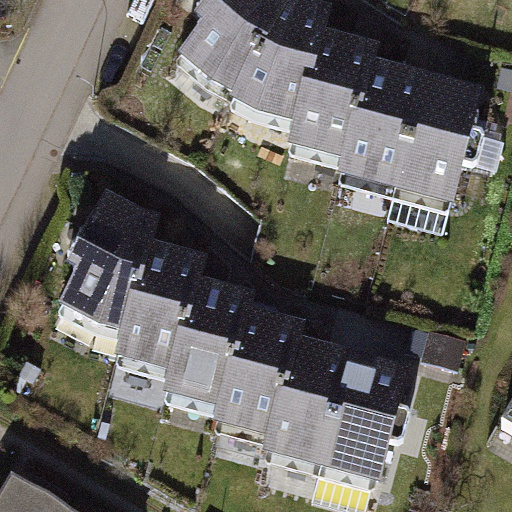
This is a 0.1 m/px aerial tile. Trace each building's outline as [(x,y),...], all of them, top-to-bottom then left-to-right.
[(297,6),(288,0),(250,0),(189,77),(239,116),(297,6)] [(297,6),(239,116),(301,144),(325,99),(339,50),(346,27),(297,6)] [(325,99),(301,144),(294,167),(358,185),(377,129),(386,82),(389,66),(339,50),(325,99)] [(377,129),(358,185),(351,202),(411,217),(442,96),(386,82),(377,129)] [(442,96),(411,217),(471,232),(502,111),(459,100),(442,96)] [(175,240),(117,214),(69,333),(132,358),(167,296),(171,266),(175,240)] [(223,279),(171,266),(167,296),(132,358),(133,380),(185,398),(211,339),(219,303),(223,279)] [(270,319),(219,303),(211,339),(185,398),(178,416),(233,437),(259,381),(268,332),(270,319)] [(321,345),(268,332),(259,381),(233,437),(283,460),(307,403),(318,360),(321,345)] [(370,371),(318,360),(307,403),(283,460),(281,472),(334,487),(370,371)] [(432,388),(370,371),(334,487),(392,507),(417,453),(432,388)] [(55,511),(17,491),(5,511),(55,511)]
